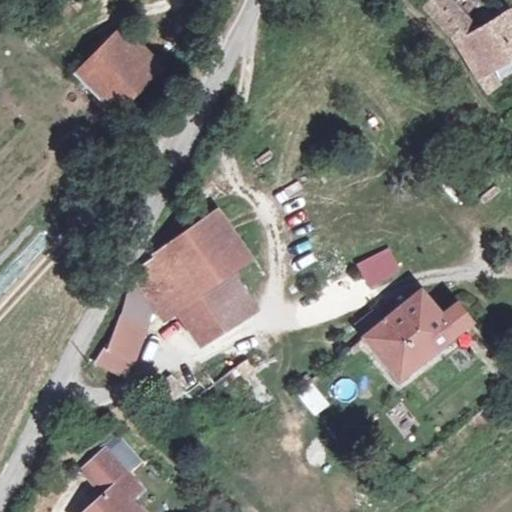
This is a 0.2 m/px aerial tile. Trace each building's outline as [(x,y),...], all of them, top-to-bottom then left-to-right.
[(449,0),(437,0),(427,8),(448,33),(471,66),(477,74),(511,53),(511,13),(485,26),(449,0)] [(115,36),(77,73),(115,114),(153,74),(115,36)] [(137,271),(154,300),(180,314),(202,346),(250,315),(227,277),(255,258),(222,213),(137,271)] [(387,247),(353,263),(364,286),(398,271),(387,247)] [(144,331),(154,300),(137,271),(124,313),(144,331)] [(382,304),(357,324),(399,378),(474,322),(459,303),(450,311),(447,306),(440,311),(424,293),(393,318),(382,304)] [(135,360),(144,331),(124,313),(121,324),(108,349),(102,359),(128,374),(135,360)] [(251,361),(241,370),(250,380),(260,372),(251,361)] [(174,378),(160,389),(172,404),(186,393),(174,378)] [(309,414),(327,406),(314,379),(296,388),(309,414)] [(103,496),(85,511),(137,511),(129,502),(139,493),(103,451),(81,471),(103,496)]
